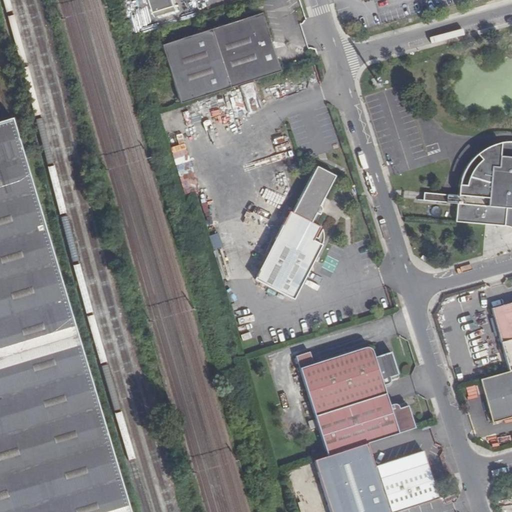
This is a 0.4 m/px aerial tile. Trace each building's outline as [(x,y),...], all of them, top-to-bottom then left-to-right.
[(151,0),(157,17),(178,10),(175,0),(151,0)] [(161,45),(180,104),(230,88),(280,71),(261,13),(161,45)] [(129,511),(12,118),(0,121),(0,511),(129,511)] [(455,222),(504,226),(505,219),(511,221),(511,142),(501,143),(489,146),(474,156),(467,163),(462,172),(459,184),(455,222)] [(289,212),(254,279),(293,299),(321,246),(312,241),(319,227),(311,223),(335,176),(316,166),(292,213),(289,212)] [(423,200),(441,202),(441,194),(423,192),(423,200)] [(511,302),(491,309),(509,371),(511,370),(511,302)] [(309,352),(295,357),(308,396),(396,367),(391,352),(374,358),(371,350),(371,349),(370,349),(369,348),(366,347),(313,364),(309,352)] [(396,367),(308,396),(327,456),(367,443),(415,428),(408,405),(399,408),(398,407),(397,405),(395,405),(392,405),(388,406),(379,409),(375,398),(385,395),(382,386),(387,384),(389,383),(390,380),(390,378),(389,377),(398,375),(396,367)] [(511,370),(509,371),(480,380),(492,423),(511,416),(511,370)] [(385,395),(375,398),(379,409),(388,406),(385,395)] [(389,511),(375,466),(367,443),(327,456),(315,459),(331,511),(389,511)] [(375,466),(389,511),(397,511),(438,499),(423,451),(375,466)]
